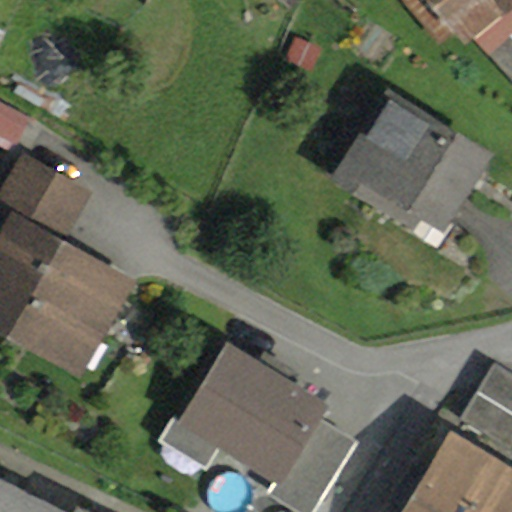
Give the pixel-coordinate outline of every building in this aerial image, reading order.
[(300,0),(280,0),(292,10),(300,0)] [(511,0),(401,0),(439,44),(454,31),(466,44),(474,37),(511,81),(511,0)] [(322,50),(295,38),(284,63),(311,75),(322,50)] [(493,156),(389,92),(335,180),(416,230),(421,221),(444,235),(493,156)] [(32,117),(0,101),(0,147),(15,154),(32,117)] [(95,193),(22,153),(0,192),(0,234),(1,235),(0,237),(0,336),(81,381),(135,283),(67,245),(95,193)] [(330,408),(229,347),(182,423),(175,418),(159,444),(206,473),(219,451),(275,485),(268,498),(290,511),(319,511),(362,442),(323,419),(330,408)] [(511,451),(511,374),(495,364),(458,426),(509,456),(511,451)] [(511,511),(511,473),(452,439),(409,511),(511,511)] [(0,511),(82,511),(78,510),(76,511),(59,511),(0,482),(0,511)]
